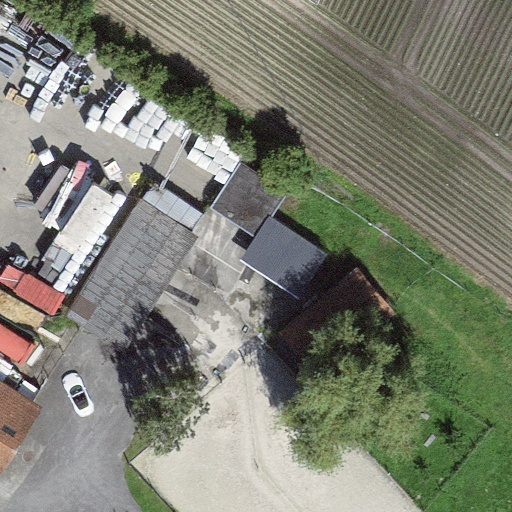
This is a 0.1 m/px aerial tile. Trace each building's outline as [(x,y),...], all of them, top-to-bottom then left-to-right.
[(236,156),(220,213),(270,227),(286,171),(236,156)] [(147,218),(91,181),(49,243),(106,280),(147,218)] [(270,212),(245,256),(307,291),(331,247),(270,212)] [(328,297),(288,326),(312,359),(352,330),(328,297)] [(0,348),(0,373),(14,382),(25,364),(0,348)] [(0,373),(0,470),(44,402),(14,382),(0,373)]
